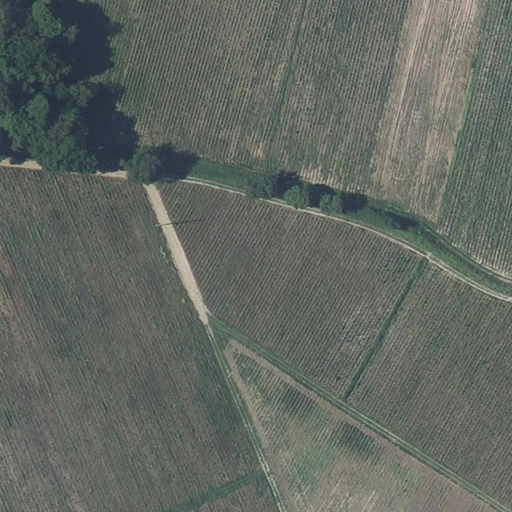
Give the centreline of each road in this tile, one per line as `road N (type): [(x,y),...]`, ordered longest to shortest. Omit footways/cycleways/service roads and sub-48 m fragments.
road 1 (track): [(511,300),(394,240),(174,176),(147,179),(285,511)]
road 2 (track): [(206,320),(506,511)]
road 3 (track): [(0,162),(147,179)]
